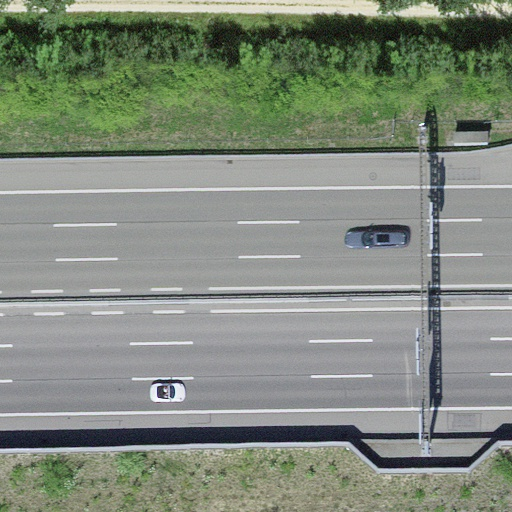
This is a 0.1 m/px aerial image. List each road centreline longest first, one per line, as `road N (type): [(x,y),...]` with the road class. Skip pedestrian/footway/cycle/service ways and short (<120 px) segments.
road 1 (motorway): [(0,364),(511,357)]
road 2 (motorway): [(511,235),(0,242)]
road 3 (track): [(511,1),(120,0)]
